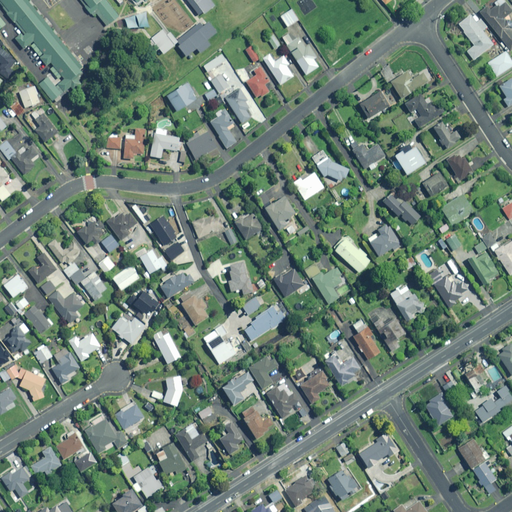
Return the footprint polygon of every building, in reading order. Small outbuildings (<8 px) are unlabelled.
[(0,0),(0,4),(22,32),(13,39),(23,51),(32,43),(42,55),(39,58),(45,66),(49,63),(61,80),(55,85),(54,86),(47,77),(38,85),(52,102),(85,76),(25,0),(0,0)] [(117,16),(104,0),(78,0),(90,15),(94,12),(105,26),(117,16)] [(511,30),(511,28),(511,25),(506,18),(511,12),(511,10),(503,0),(498,0),(494,3),(497,6),(490,12),(487,8),(480,13),(511,51),(511,50),(511,30)] [(299,20),(292,9),(280,16),(287,27),(299,20)] [(474,21),(470,16),(459,25),(465,32),(464,32),(474,46),(467,51),(474,60),(493,45),(482,31),(487,27),(479,17),(474,21)] [(306,47),(299,37),(296,39),(291,31),(281,37),(306,75),(319,67),(314,59),(317,57),(309,45),(306,47)] [(280,45),(273,35),(267,39),(274,49),(280,45)] [(260,59),(252,46),(245,50),(254,63),(260,59)] [(0,63),(2,65),(0,68),(0,73),(7,79),(13,72),(9,68),(15,61),(0,48),(0,63)] [(511,66),(511,61),(506,52),(488,63),(496,77),(511,66)] [(274,62),(269,54),(263,59),(280,85),(293,76),(286,66),(289,64),(283,56),(274,62)] [(394,75),(388,66),(380,71),(388,83),(390,82),(401,99),(429,82),(423,73),(412,80),(407,72),(405,73),(402,70),(394,75)] [(246,82),(256,98),(260,96),(261,97),(269,92),(265,85),(269,82),(260,67),(254,71),(257,76),(246,82)] [(229,87),(221,74),(211,81),(219,93),(229,87)] [(511,104),(511,78),(499,86),(507,98),(504,100),(508,107),(511,104)] [(192,90),(188,83),(167,96),(177,112),(197,99),(192,90)] [(40,102),(34,85),(24,89),(18,91),(25,108),(40,102)] [(247,100),(240,88),(225,98),(241,124),(251,118),(246,110),(249,108),(245,102),(247,100)] [(217,95),(214,89),(205,95),(208,101),(217,95)] [(390,106),(381,91),(359,105),(368,119),(390,106)] [(427,105),(421,94),(405,104),(410,113),(411,112),(413,116),(416,120),(415,121),(419,128),(445,112),(440,104),(434,108),(431,103),(427,105)] [(224,103),(220,97),(214,100),(218,106),(224,103)] [(17,101),(9,107),(17,117),(24,111),(17,101)] [(235,127),(224,109),(216,114),(218,117),(210,122),(226,149),(236,143),(229,130),(235,127)] [(31,115),(35,120),(40,127),(35,130),(44,143),(58,133),(43,114),(39,117),(35,111),(31,115)] [(433,128),(440,139),(439,140),(442,146),(444,145),(447,149),(456,144),(455,142),(460,138),(456,131),(450,135),(442,122),(433,128)] [(133,154),(144,155),(146,130),(135,129),(134,136),(126,135),(126,139),(108,138),(107,148),(124,150),(123,159),(133,160),(133,156),(133,154)] [(169,158),(180,160),(180,162),(186,163),(188,150),(181,149),(183,138),(166,136),(167,131),(156,129),(156,135),(153,135),(151,147),(148,146),(146,156),(162,158),(163,149),(171,150),(169,158)] [(217,149),(207,132),(199,137),(197,133),(184,140),(196,160),(217,149)] [(19,157),(6,141),(0,145),(0,149),(9,160),(11,158),(24,175),(36,166),(31,160),(39,154),(33,146),(19,157)] [(367,152),(362,145),(353,151),(365,170),(369,167),(372,170),(378,166),(376,163),(385,158),(378,145),(367,152)] [(425,163),(415,147),(405,154),(403,151),(395,156),(407,175),(425,163)] [(328,159),(323,151),(312,157),(324,177),(328,175),(341,182),(343,177),(346,178),(350,170),(328,159)] [(462,160),(457,153),(446,161),(460,181),(467,176),(466,175),(473,171),(464,159),(462,160)] [(448,186),(440,172),(422,183),(431,197),(448,186)] [(324,188),(314,173),(302,181),(300,179),(293,183),(305,200),(324,188)] [(10,195),(3,186),(0,187),(0,198),(2,201),(10,195)] [(341,199),(335,189),(331,192),(337,201),(341,199)] [(270,202),(264,193),(258,197),(264,206),(270,202)] [(398,217),(401,214),(403,217),(402,218),(406,223),(408,221),(412,226),(421,217),(404,201),(400,205),(390,195),(383,202),(398,217)] [(474,212),(463,195),(441,209),(452,226),(474,212)] [(296,214),(284,196),(265,209),(276,226),(296,214)] [(511,218),(511,202),(510,199),(500,206),(510,220),(511,218)] [(250,210),(245,214),(233,222),(246,240),(263,229),(250,210)] [(138,223),(130,213),(124,218),(121,214),(115,219),(113,217),(106,222),(121,241),(129,235),(127,232),(138,223)] [(214,220),(213,216),(205,220),(204,218),(192,223),(199,238),(225,227),(220,217),(214,220)] [(178,238),(164,217),(150,225),(164,247),(178,238)] [(104,226),(99,220),(90,227),(88,224),(77,232),(86,244),(92,240),(96,245),(101,241),(97,236),(103,232),(100,229),(104,226)] [(289,224),(284,228),(288,234),(293,230),(289,224)] [(400,244),(388,224),(378,230),(379,232),(368,239),(379,257),(400,244)] [(449,229),(446,224),(439,229),(442,234),(449,229)] [(311,233),(308,226),(297,231),(300,238),(311,233)] [(232,228),(224,232),(231,245),(239,242),(232,228)] [(483,242),(488,249),(491,247),(494,252),(500,249),(490,234),(481,239),(483,242)] [(119,246),(111,235),(101,242),(110,253),(119,246)] [(358,250),(344,238),(333,249),(359,273),(370,262),(365,257),(366,255),(359,249),(358,250)] [(63,251),(55,240),(48,245),(62,264),(66,261),(68,264),(73,260),(71,257),(79,251),(74,243),(63,251)] [(511,240),(500,249),(494,252),(509,276),(511,274),(511,240)] [(184,251),(178,243),(165,253),(171,261),(184,251)] [(158,259),(152,250),(140,257),(150,274),(161,267),(164,272),(169,269),(162,257),(158,259)] [(57,271),(44,253),(38,258),(43,266),(37,270),(35,266),(29,271),(38,284),(57,271)] [(500,275),(486,253),(479,257),(478,255),(468,261),(483,286),(490,281),(500,275)] [(447,265),(441,256),(438,259),(444,267),(447,265)] [(115,266),(108,257),(98,264),(105,274),(115,266)] [(245,261),(242,261),(241,257),(234,259),(234,264),(230,265),(231,271),(229,272),(232,281),(228,281),(231,292),(242,289),(243,295),(253,292),(250,278),(245,261)] [(416,265),(412,257),(403,262),(408,270),(416,265)] [(140,278),(133,269),(132,270),(129,267),(113,278),(121,291),(140,278)] [(342,275),(336,267),(323,275),(321,273),(312,279),(329,305),(339,298),(333,288),(342,282),(339,277),(342,275)] [(446,277),(440,268),(426,277),(432,286),(433,285),(449,308),(455,304),(454,302),(462,296),(461,294),(467,290),(462,282),(457,285),(454,281),(450,284),(446,277)] [(86,279),(79,270),(70,277),(76,285),(80,282),(95,302),(102,297),(100,294),(107,289),(94,273),(86,279)] [(304,286),(294,270),(282,277),(280,275),(273,280),(285,298),(304,286)] [(185,277),(182,272),(160,286),(168,299),(194,282),(189,274),(185,277)] [(13,298),(21,293),(21,294),(26,290),(25,289),(28,287),(19,275),(4,286),(13,298)] [(56,289),(50,281),(41,287),(47,295),(56,289)] [(395,289),(396,290),(390,294),(406,322),(413,318),(411,315),(417,312),(422,313),(424,303),(421,303),(414,294),(411,295),(405,285),(403,286),(402,284),(395,289)] [(65,300),(58,291),(49,299),(69,325),(79,317),(75,313),(84,306),(74,293),(65,300)] [(183,302),(181,304),(195,326),(209,317),(204,309),(206,308),(200,298),(197,300),(194,295),(191,297),(188,293),(180,298),(183,302)] [(261,307),(255,297),(242,306),(248,315),(261,307)] [(28,304),(24,299),(17,304),(21,310),(28,304)] [(17,311),(11,304),(5,309),(11,316),(17,311)] [(280,310),(277,305),(259,315),(250,322),(252,325),(244,330),(251,341),(286,319),(280,310)] [(51,326),(35,306),(24,315),(41,334),(51,326)] [(403,327),(390,308),(382,313),(378,308),(368,314),(391,352),(400,347),(395,340),(405,334),(401,328),(403,327)] [(131,323),(121,316),(111,329),(118,334),(117,335),(122,339),(123,338),(132,344),(146,325),(135,317),(131,323)] [(374,339),(362,320),(353,325),(358,334),(354,337),(368,360),(380,353),(373,340),(374,339)] [(20,348),(22,351),(23,352),(27,348),(26,347),(31,344),(24,335),(29,331),(23,323),(10,333),(12,335),(4,341),(14,353),(20,348)] [(228,333),(222,324),(215,330),(215,331),(202,339),(219,365),(236,353),(228,341),(225,343),(221,337),(228,333)] [(195,333),(190,325),(182,331),(187,339),(195,333)] [(181,357),(166,329),(152,336),(167,364),(181,357)] [(100,347),(92,334),(79,342),(75,337),(68,341),(81,362),(89,357),(87,355),(100,347)] [(252,348),(248,341),(242,344),(247,352),(252,348)] [(511,346),(511,344),(502,350),(504,352),(499,356),(511,377),(511,376),(511,346)] [(38,351),(34,354),(39,361),(35,364),(37,366),(52,357),(44,345),(37,349),(38,351)] [(68,353),(65,349),(54,356),(59,365),(52,369),(61,385),(69,380),(66,376),(79,368),(70,352),(68,353)] [(343,364),(336,354),(335,352),(330,355),(329,353),(324,356),(326,360),(324,361),(341,387),(349,382),(348,380),(355,376),(353,373),(360,369),(353,358),(343,364)] [(270,362),(267,357),(249,369),(262,390),(273,383),(267,374),(278,366),(274,360),(270,362)] [(11,378),(12,380),(17,377),(23,380),(19,386),(29,391),(33,402),(45,398),(42,389),(46,380),(44,379),(45,375),(40,373),(41,370),(34,367),(31,372),(16,365),(7,371),(11,378)] [(489,378),(480,365),(464,376),(474,390),(486,383),(484,380),(489,378)] [(306,377),(301,369),(291,376),(296,383),(306,377)] [(253,381),(247,372),(222,387),(233,406),(245,399),(240,392),(246,388),(245,386),(253,381)] [(330,385),(321,372),(300,386),(312,404),(320,399),(317,394),(330,385)] [(178,407),(184,389),(180,376),(166,380),(168,388),(165,396),(162,396),(163,394),(154,391),(152,397),(164,401),(163,403),(178,407)] [(455,390),(450,381),(441,386),(447,395),(455,390)] [(511,399),(511,394),(504,384),(495,391),(500,398),(494,402),(492,399),(475,412),(483,423),(500,411),(499,409),(511,399)] [(288,397),(280,385),(266,394),(282,419),(289,414),(287,411),(292,408),(291,406),(299,401),(294,393),(288,397)] [(16,399),(10,389),(0,394),(0,414),(0,415),(7,411),(5,408),(14,403),(13,401),(16,399)] [(447,401),(442,393),(429,401),(430,403),(425,406),(437,427),(452,417),(443,403),(447,401)] [(144,418),(136,405),(123,413),(121,411),(114,415),(125,430),(144,418)] [(215,412),(212,405),(198,413),(202,420),(215,412)] [(263,421),(253,406),(241,414),(247,423),(246,424),(256,440),(264,435),(262,432),(274,425),(269,417),(263,421)] [(115,436),(105,420),(85,432),(98,454),(107,449),(105,446),(114,441),(118,449),(128,444),(122,433),(115,436)] [(246,444),(232,422),(220,430),(224,437),(220,440),(230,455),(239,449),(246,444)] [(198,435),(192,424),(175,435),(193,463),(200,458),(195,451),(209,442),(202,432),(198,435)] [(511,425),(502,432),(511,445),(506,448),(511,456),(511,425)] [(64,460),(76,453),(77,454),(81,452),(80,450),(84,448),(75,433),(66,439),(68,440),(56,447),(64,460)] [(399,451),(387,433),(376,440),(377,442),(358,454),(368,469),(377,463),(376,462),(387,455),(389,457),(399,451)] [(472,469),(484,461),(484,460),(489,457),(485,451),(482,453),(473,439),(466,443),(458,449),(471,469),(472,469)] [(152,449),(147,442),(143,445),(147,452),(152,449)] [(163,450),(156,454),(161,462),(159,463),(167,476),(175,470),(178,474),(187,468),(172,443),(162,449),(163,450)] [(335,448),(338,453),(344,448),(341,444),(335,448)] [(45,458),(31,467),(35,474),(38,472),(40,475),(45,472),(47,476),(52,473),(51,471),(61,465),(50,447),(42,452),(45,458)] [(224,464),(214,448),(206,453),(216,469),(224,464)] [(130,462),(123,452),(115,457),(121,467),(130,462)] [(484,461),(472,469),(484,488),(496,480),(484,461)] [(33,477),(25,466),(11,475),(10,473),(1,479),(11,492),(15,490),(21,499),(29,493),(22,484),(33,477)] [(358,486),(347,467),(327,479),(331,486),(330,487),(335,496),(337,495),(342,502),(356,493),(353,489),(358,486)] [(149,468),(143,471),(133,478),(136,483),(132,486),(137,493),(142,490),(147,499),(164,488),(159,480),(157,481),(149,468)] [(293,504),(296,508),(301,504),(301,503),(306,499),(305,497),(316,490),(306,475),(294,483),(295,484),(284,491),(293,504)] [(85,479),(81,482),(85,488),(90,484),(85,479)] [(132,511),(142,505),(131,489),(123,495),(124,497),(112,505),(116,511),(132,511)] [(282,498),(277,490),(269,496),(273,503),(282,498)] [(418,503),(415,498),(403,506),(403,505),(394,511),(426,511),(419,502),(418,503)] [(72,511),(64,499),(47,511),(45,508),(39,511),(72,511)]
